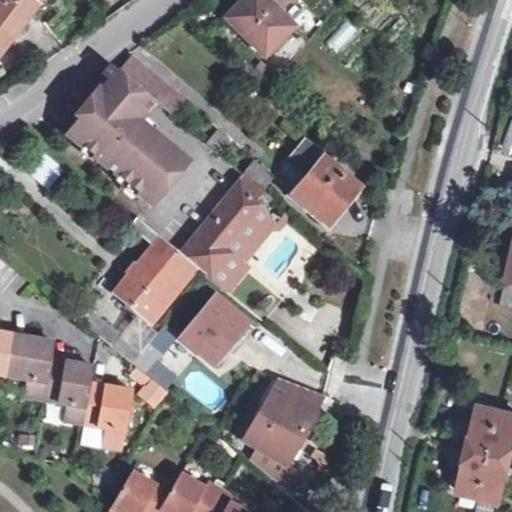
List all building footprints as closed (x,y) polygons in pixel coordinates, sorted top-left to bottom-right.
[(0,0),(0,52),(37,7),(27,0),(0,0)] [(295,30),(265,0),(246,0),(226,20),(266,61),(295,30)] [(157,105),(166,112),(177,99),(133,62),(122,75),(157,105)] [(142,123),(157,105),(122,75),(114,69),(104,82),(118,93),(113,99),(123,107),(130,112),(142,123)] [(118,93),(104,82),(84,109),(88,112),(69,135),(83,147),(85,144),(94,151),(92,155),(130,186),(132,183),(142,191),(139,194),(154,206),(189,162),(142,123),(130,112),(126,117),(120,111),(123,107),(113,99),(118,93)] [(177,99),(166,112),(173,118),(184,104),(177,99)] [(130,112),(123,107),(120,111),(126,117),(130,112)] [(511,118),(510,119),(502,152),(511,154),(511,118)] [(223,159),(229,152),(233,146),(219,134),(208,147),(223,159)] [(295,164),(308,175),(322,157),(310,147),(295,164)] [(223,159),(245,178),(251,171),(229,152),(223,159)] [(322,157),(308,175),(313,179),(297,198),(330,227),(362,189),(352,181),(355,177),(336,162),(333,165),(322,157)] [(340,157),(336,162),(355,177),(359,172),(340,157)] [(245,178),(266,195),(277,182),(257,164),(251,171),(245,178)] [(181,257),(197,271),(208,279),(212,283),(232,258),(226,253),(263,208),(258,204),(266,195),(245,178),(219,210),(181,257)] [(232,258),(212,283),(229,296),(248,275),(243,268),(271,234),(263,208),(226,253),(232,258)] [(154,324),(197,271),(181,257),(141,224),(134,231),(155,249),(118,294),(154,324)] [(249,328),(217,301),(184,340),(216,368),(249,328)] [(137,368),(145,357),(92,313),(83,324),(105,342),(137,368)] [(0,379),(9,381),(17,339),(0,335),(0,379)] [(49,406),(57,362),(60,346),(17,339),(9,381),(32,385),(30,402),(49,406)] [(145,357),(137,368),(147,376),(162,356),(153,348),(145,357)] [(88,429),(96,385),(98,370),(57,362),(49,406),(71,410),(68,425),(88,429)] [(325,398),(282,381),(246,440),(257,447),(287,466),(325,398)] [(96,385),(88,429),(106,433),(103,447),(123,451),(135,393),(96,385)] [(511,454),(511,414),(480,407),(460,493),(501,504),(511,454)] [(287,466),(257,447),(251,460),(302,503),(312,483),(287,466)] [(240,511),(233,507),(236,502),(211,487),(208,492),(184,478),(175,492),(163,485),(159,491),(136,476),(113,511),(240,511)]
